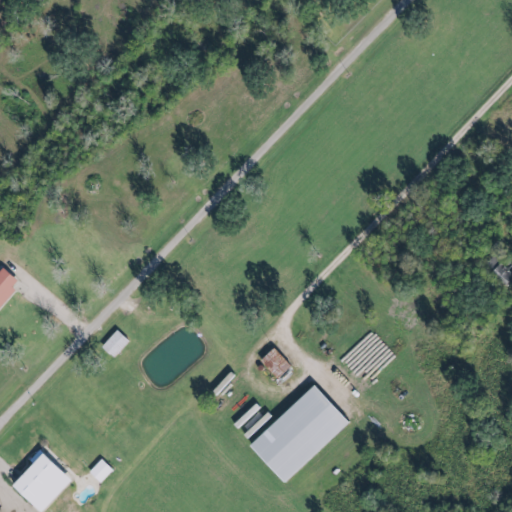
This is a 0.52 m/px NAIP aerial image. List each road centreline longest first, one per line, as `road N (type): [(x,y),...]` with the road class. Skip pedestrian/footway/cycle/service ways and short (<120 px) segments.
road 1 (residential): [(411,0),(0,422)]
road 2 (residential): [(511,89),(276,328)]
